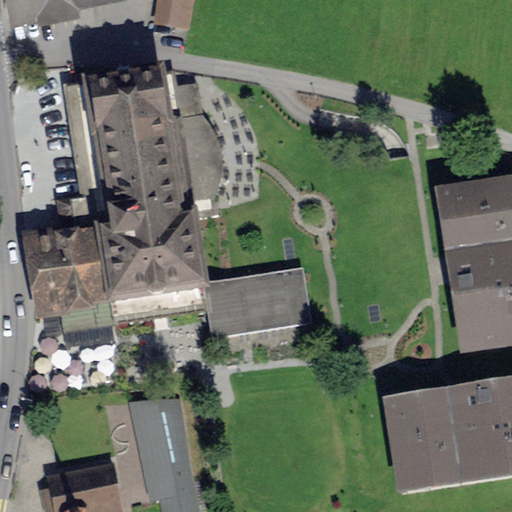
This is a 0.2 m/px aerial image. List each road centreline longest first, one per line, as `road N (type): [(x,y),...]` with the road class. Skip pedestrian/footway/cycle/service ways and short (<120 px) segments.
road 1 (residential): [(0,74),(176,65),(345,89),(511,143)]
road 2 (secondary): [(3,456),(15,340),(0,165)]
